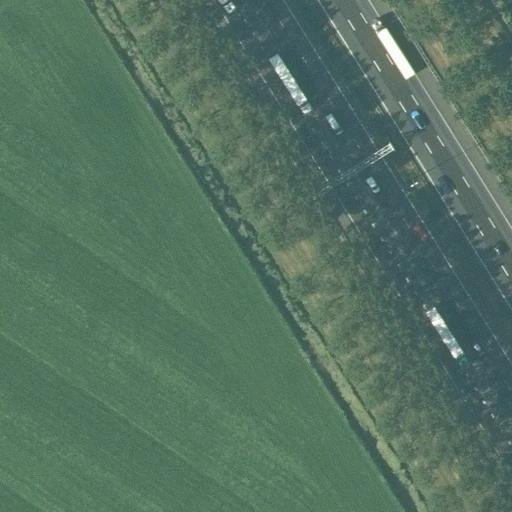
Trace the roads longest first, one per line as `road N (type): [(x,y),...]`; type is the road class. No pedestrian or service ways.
road 1 (motorway): [(257,0),(511,406)]
road 2 (motorway): [(511,271),(342,0)]
